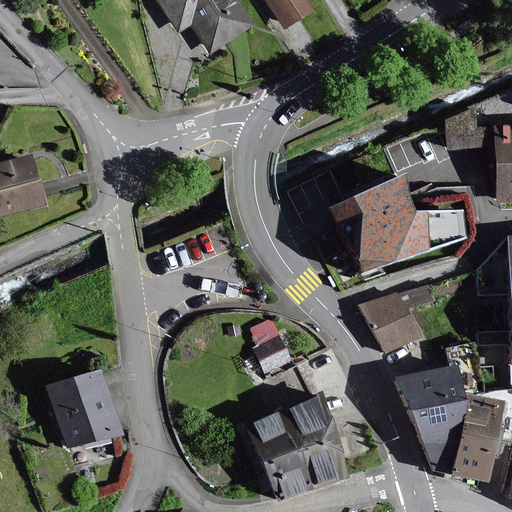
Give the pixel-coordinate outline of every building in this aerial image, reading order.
[(247,28),(229,0),(154,0),(176,33),(188,25),(207,54),(247,28)] [(309,14),(300,0),(260,0),(281,32),(309,14)] [(511,131),(489,133),(496,206),(511,204),(511,131)] [(33,152),(0,162),(0,215),(48,201),(33,152)] [(456,241),(453,216),(403,219),(397,179),(321,214),(356,277),(456,241)] [(511,239),(503,240),(504,355),(511,354),(511,239)] [(397,291),(403,306),(431,293),(424,279),(397,291)] [(391,295),(361,310),(383,354),(414,339),(391,295)] [(256,351),(264,370),(286,359),(278,341),(256,351)] [(448,369),(453,389),(455,399),(484,404),(469,345),(444,351),(448,369)] [(125,431),(105,368),(52,385),(72,448),(125,431)] [(401,416),(427,477),(439,481),(455,399),(453,389),(448,369),(393,383),(401,416)] [(484,404),(455,399),(439,481),(476,488),(493,406),(484,404)] [(326,433),(314,402),(278,416),(242,429),(271,503),(304,490),(342,476),(326,433)]
